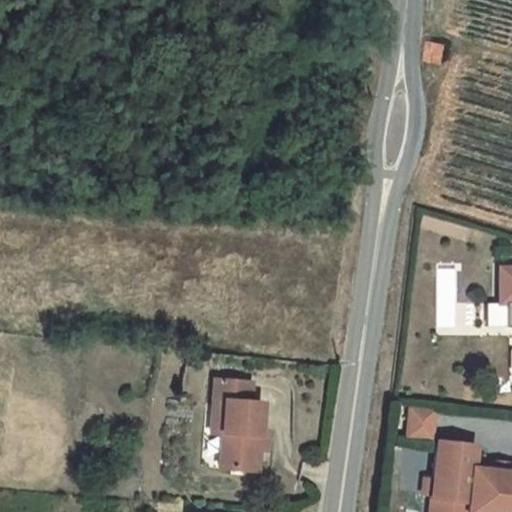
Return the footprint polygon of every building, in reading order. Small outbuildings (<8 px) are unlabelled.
[(443,64),(447,46),(429,42),(426,60),(443,64)] [(497,304),(504,304),(504,327),(511,326),(511,268),(497,268),(497,304)] [(253,382),(216,378),(214,400),(228,402),(226,433),(224,469),(260,472),(265,404),(253,403),(253,382)] [(228,402),(214,400),(213,431),(226,433),(228,402)] [(405,407),(402,437),(427,440),(431,410),(405,407)] [(476,446),(438,441),(433,479),(424,478),(422,493),(431,494),(431,498),(468,502),(466,511),(511,511),(511,472),(509,472),(493,470),(474,468),(476,446)] [(494,462),(493,470),(509,472),(510,464),(494,462)] [(466,511),(468,502),(431,498),(428,511),(466,511)]
